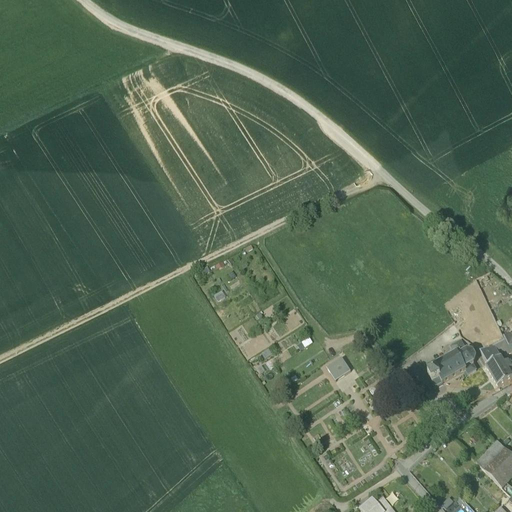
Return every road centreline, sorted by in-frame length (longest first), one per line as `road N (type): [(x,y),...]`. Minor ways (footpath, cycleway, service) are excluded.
road 1 (track): [(378,168),(372,180),(0,359)]
road 2 (unclassified): [(80,0),(125,30),(255,76),(306,107),(427,212)]
road 3 (residential): [(511,388),(402,469),(439,511)]
